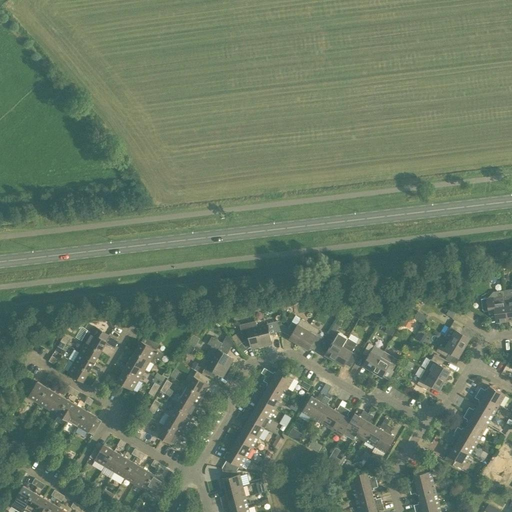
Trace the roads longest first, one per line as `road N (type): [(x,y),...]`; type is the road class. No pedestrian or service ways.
road 1 (secondary): [(511,202),(0,262)]
road 2 (residential): [(196,472),(251,364),(289,355),(425,420)]
road 3 (residential): [(188,473),(123,436),(113,406),(92,393)]
